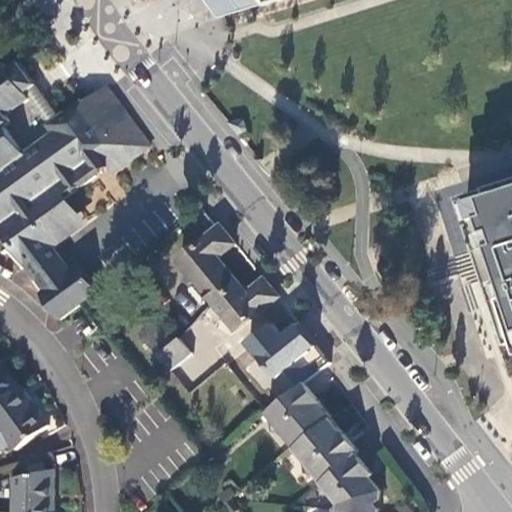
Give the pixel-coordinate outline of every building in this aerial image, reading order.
[(263,6),(259,0),(205,0),(220,19),(263,6)] [(62,118),(40,89),(20,64),(10,72),(6,67),(0,71),(0,227),(28,267),(55,247),(37,222),(108,169),(112,174),(150,145),(106,85),(62,118)] [(243,117),(230,121),(241,134),(248,131),(250,127),(247,119),(243,117)] [(504,187),(465,199),(477,239),(487,236),(499,276),(511,271),(511,298),(507,300),(511,316),(511,191),(506,193),(504,187)] [(222,226),(179,259),(236,331),(279,297),(271,288),(264,279),(247,293),(221,259),(237,245),(229,235),(222,226)] [(82,268),(41,296),(58,320),(98,291),(82,268)] [(511,298),(511,271),(499,276),(507,300),(511,298)] [(268,321),(242,344),(272,379),(311,346),(292,323),(279,334),(268,321)] [(157,322),(142,334),(172,371),(192,355),(180,340),(174,344),(157,322)] [(0,354),(0,400),(22,385),(0,354)] [(22,385),(0,400),(0,450),(2,451),(11,445),(15,450),(50,425),(22,385)] [(301,386),(267,413),(294,447),(329,419),(331,418),(321,405),(318,408),(301,386)] [(294,447),(294,448),(322,482),(354,456),(338,437),(341,434),(329,419),(294,447)] [(322,482),(321,483),(339,506),(333,510),(349,511),(376,511),(379,510),(371,501),(381,493),(369,479),(372,477),(355,456),(354,456),(322,482)] [(53,511),(55,470),(13,478),(12,511),(53,511)]
